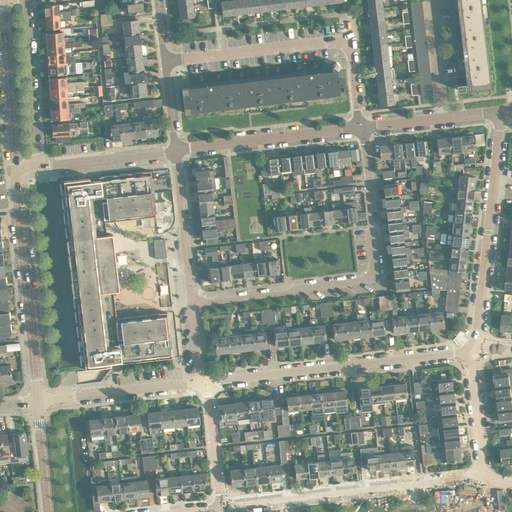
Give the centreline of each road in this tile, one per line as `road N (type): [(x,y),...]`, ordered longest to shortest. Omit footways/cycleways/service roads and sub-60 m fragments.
road 1 (residential): [(193,303),(377,277),(362,130)]
road 2 (residential): [(362,130),(348,38),(166,60)]
road 3 (residential): [(203,381),(469,353)]
road 4 (residential): [(221,507),(483,477)]
road 5 (residential): [(469,353),(499,113)]
road 6 (residential): [(37,400),(15,172)]
road 7 (residential): [(176,152),(362,130)]
road 8 (residential): [(15,172),(4,0)]
road 9 (residential): [(37,170),(29,0)]
road 10 (residential): [(37,400),(203,381)]
road 11 (residential): [(176,152),(193,303)]
road 12 (residential): [(37,170),(176,152)]
road 13 (residential): [(362,130),(499,113)]
road 14 (residential): [(203,381),(221,507)]
road 15 (residential): [(483,477),(469,353)]
